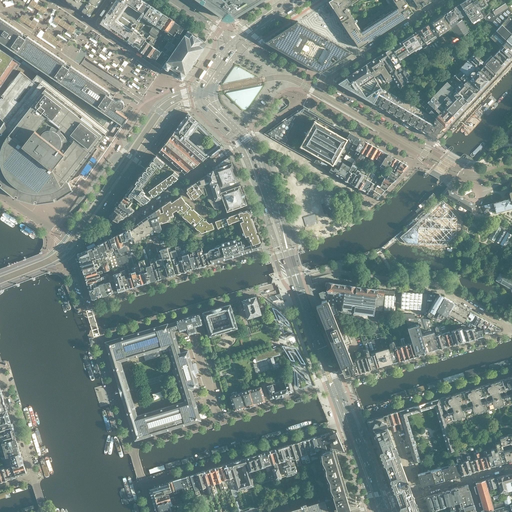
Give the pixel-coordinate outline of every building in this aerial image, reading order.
[(35,0),(33,0),(31,4),(45,14),(48,9),(35,0)] [(67,0),(84,12),(84,11),(88,14),(90,13),(90,14),(92,12),(93,13),(96,8),(97,7),(98,6),(102,0),(67,0)] [(144,15),(151,5),(148,4),(142,0),(115,0),(100,23),(111,30),(124,39),(126,41),(133,31),(144,15)] [(196,0),(199,2),(203,5),(223,18),(224,18),(224,17),(225,17),(226,18),(227,18),(228,18),(229,18),(230,18),(231,18),(232,17),(233,18),(233,19),(234,18),(236,17),(237,17),(237,16),(241,13),(241,14),(242,13),(242,14),(242,13),(243,13),(243,12),(248,10),(248,9),(249,9),(254,6),(255,6),(255,5),(256,5),(260,2),(261,2),(261,1),(261,2),(262,1),(263,0),(196,0)] [(359,48),(368,42),(378,35),(378,36),(392,26),(401,20),(403,19),(404,19),(406,17),(408,16),(413,13),(406,3),(404,0),(330,0),(328,1),(335,11),(334,11),(352,39),(352,38),(359,48)] [(430,0),(411,0),(413,2),(412,3),(414,6),(415,6),(417,9),(419,7),(420,8),(429,2),(429,1),(430,0)] [(482,15),(478,9),(472,0),(465,0),(464,1),(460,4),(454,8),(460,17),(466,13),(472,22),(482,15)] [(486,2),(488,0),(472,0),(478,9),(486,3),(484,1),(485,0),(486,2)] [(508,8),(507,6),(504,2),(491,11),(495,16),(508,8)] [(155,24),(162,13),(151,5),(144,15),(155,24)] [(469,31),(462,20),(458,22),(456,20),(460,17),(454,8),(453,8),(453,9),(450,10),(446,13),(444,15),(443,14),(442,15),(458,38),(458,39),(462,36),(463,37),(465,35),(464,34),(469,31)] [(511,31),(510,29),(511,28),(509,27),(511,23),(511,20),(509,17),(511,14),(511,13),(508,8),(495,16),(491,11),(490,11),(487,15),(484,18),(486,22),(511,45),(511,31)] [(159,32),(169,18),(167,16),(162,13),(155,24),(153,28),(159,32)] [(22,15),(19,19),(34,29),(37,25),(22,15)] [(76,28),(58,15),(54,20),(73,33),(76,28)] [(458,38),(442,15),(441,16),(429,23),(430,24),(428,25),(443,48),(447,46),(446,46),(458,38)] [(0,130),(4,124),(2,122),(0,120),(0,119),(0,88),(15,67),(17,69),(21,64),(38,75),(103,126),(107,121),(110,116),(122,125),(127,117),(116,110),(117,109),(118,109),(120,109),(122,108),(124,106),(124,104),(123,102),(122,100),(120,99),(117,100),(116,100),(115,99),(113,98),(115,95),(74,67),(25,34),(0,17),(0,130)] [(150,57),(163,38),(174,22),(169,18),(159,32),(154,38),(144,53),(150,57)] [(352,52),(319,33),(298,21),(265,42),(320,73),(352,52)] [(200,52),(203,48),(206,43),(202,41),(203,40),(192,33),(188,31),(187,32),(186,33),(183,32),(181,32),(184,28),(174,22),(163,38),(168,41),(155,60),(161,65),(167,57),(168,57),(169,57),(169,56),(169,55),(168,55),(166,54),(169,50),(173,52),(167,61),(166,61),(166,62),(166,63),(164,65),(163,66),(167,69),(166,70),(168,71),(169,69),(168,69),(170,67),(179,74),(178,75),(177,75),(176,76),(178,77),(182,79),(183,78),(185,75),(186,74),(185,74),(191,66),(192,65),(194,62),(193,62),(194,60),(195,60),(197,57),(198,56),(200,52)] [(511,45),(486,22),(479,26),(481,28),(494,41),(500,46),(502,45),(511,54),(511,45)] [(443,48),(428,25),(417,31),(425,43),(427,46),(432,55),(443,48)] [(139,50),(149,35),(154,38),(159,32),(153,28),(152,27),(149,32),(143,28),(139,34),(132,44),(139,50)] [(65,44),(46,31),(43,36),(62,49),(65,44)] [(132,44),(139,34),(133,31),(126,41),(132,44)] [(425,43),(417,31),(417,32),(416,32),(414,33),(414,34),(413,34),(421,46),(425,43)] [(492,57),(472,37),(475,34),(472,31),(470,32),(468,34),(459,39),(474,53),(471,57),(478,64),(480,62),(484,66),(482,67),(491,76),(495,73),(502,66),(505,62),(496,53),(492,57)] [(421,47),(421,46),(413,34),(401,42),(407,51),(409,53),(414,50),(415,51),(421,47)] [(144,53),(154,38),(149,35),(139,50),(144,53)] [(155,60),(168,41),(163,38),(150,57),(155,60)] [(509,58),(499,48),(500,46),(494,41),(491,44),(498,51),(496,53),(505,62),(509,58)] [(407,51),(401,42),(392,48),(398,57),(407,51)] [(511,54),(502,45),(500,46),(499,48),(509,58),(511,54)] [(432,55),(427,46),(423,49),(425,52),(428,58),(432,55)] [(412,79),(404,66),(403,67),(402,65),(400,66),(398,63),(400,62),(398,59),(398,58),(398,57),(392,48),(385,52),(379,56),(386,67),(392,77),(394,80),(400,89),(406,86),(405,84),(412,79)] [(391,78),(384,68),(386,67),(379,56),(366,65),(375,79),(375,78),(382,88),(394,80),(392,77),(391,78)] [(479,89),(489,79),(491,76),(482,67),(480,69),(477,66),(478,64),(471,57),(452,77),(458,83),(455,86),(452,83),(451,84),(448,82),(447,82),(453,88),(458,93),(468,102),(476,93),(479,89)] [(382,88),(375,78),(375,79),(366,65),(364,66),(362,68),(360,69),(353,73),(351,75),(347,77),(346,77),(346,78),(338,83),(373,103),(382,88)] [(424,65),(421,69),(427,74),(431,70),(424,65)] [(254,76),(239,67),(238,67),(238,66),(237,66),(236,66),(235,66),(234,67),(233,68),(223,82),(224,82),(254,76)] [(110,132),(103,126),(38,75),(32,82),(20,73),(1,97),(4,99),(2,101),(1,100),(0,101),(0,119),(0,120),(2,122),(4,124),(0,130),(0,185),(1,186),(2,187),(1,189),(0,188),(0,189),(15,201),(14,200),(16,198),(18,199),(17,201),(16,201),(35,206),(34,206),(34,204),(37,204),(37,206),(36,206),(55,204),(54,203),(54,201),(56,200),(57,202),(57,203),(73,193),(72,193),(71,192),(68,185),(108,134),(110,132)] [(464,105),(455,97),(451,93),(452,91),(451,90),(453,88),(447,82),(433,96),(454,116),(464,105)] [(247,108),(257,94),(262,86),(226,93),(226,94),(234,102),(235,102),(242,109),(243,110),(244,110),(245,110),(246,110),(246,109),(247,109),(247,108)] [(426,96),(416,87),(414,89),(423,99),(426,96)] [(436,119),(382,88),(373,103),(373,104),(373,103),(380,107),(387,111),(394,115),(401,119),(408,123),(415,127),(422,131),(429,135),(428,135),(429,135),(433,137),(433,138),(434,138),(434,137),(439,132),(440,131),(439,131),(441,129),(442,129),(444,127),(436,119)] [(468,102),(458,93),(455,97),(464,105),(468,102)] [(454,116),(433,96),(427,102),(439,113),(448,122),(454,116)] [(296,148),(297,147),(286,141),(287,139),(286,138),(286,137),(286,136),(291,127),(293,123),(299,113),(300,113),(300,112),(301,112),(301,113),(303,111),(313,117),(315,113),(314,113),(303,106),(286,118),(282,121),(264,133),(264,134),(281,143),(289,148),(299,153),(299,154),(299,153),(302,155),(305,157),(308,158),(308,159),(311,160),(313,157),(296,148)] [(448,122),(439,113),(436,116),(431,110),(429,113),(432,116),(433,116),(436,119),(444,127),(448,122)] [(210,158),(223,148),(221,145),(220,144),(204,129),(200,124),(197,122),(188,113),(183,120),(183,119),(179,125),(175,131),(159,152),(184,173),(206,158),(209,156),(210,158)] [(332,123),(325,119),(324,118),(323,118),(320,116),(315,113),(313,117),(321,121),(342,133),(344,129),(340,127),(339,127),(335,125),(335,124),(335,125),(333,123),(332,123)] [(348,148),(351,143),(347,140),(346,139),(347,139),(346,139),(347,138),(346,137),(345,138),(337,133),(337,132),(336,132),(335,133),(325,127),(326,126),(325,125),(324,126),(316,121),(316,120),(315,120),(315,121),(314,121),(313,120),(313,122),(314,122),(311,126),(310,126),(310,127),(310,128),(304,139),(303,138),(303,140),(304,140),(301,144),(300,144),(300,145),(301,146),(300,146),(301,146),(300,147),(301,148),(302,147),(310,151),(310,152),(311,153),(312,152),(322,158),(321,159),(322,159),(323,158),(331,163),(331,164),(332,165),(333,164),(334,164),(334,163),(338,166),(341,160),(338,158),(345,146),(348,148)] [(355,149),(361,139),(349,133),(347,137),(349,138),(348,139),(350,139),(349,140),(353,142),(352,144),(352,145),(350,148),(353,150),(354,149),(355,149)] [(356,156),(365,141),(361,139),(355,149),(357,150),(354,155),(356,156)] [(361,159),(369,144),(365,141),(356,156),(354,159),(354,160),(356,161),(358,162),(360,158),(361,159)] [(368,156),(374,146),(369,144),(361,159),(363,160),(366,155),(368,156)] [(372,159),(378,149),(374,146),(368,156),(370,157),(367,163),(369,164),(368,165),(369,166),(372,159)] [(379,166),(386,153),(378,149),(372,159),(374,161),(376,158),(380,160),(378,165),(379,166)] [(388,166),(389,164),(393,157),(386,153),(379,166),(375,172),(379,175),(380,175),(382,172),(386,165),(388,166)] [(349,168),(343,165),(346,160),(352,163),(354,160),(354,159),(347,155),(343,163),(342,163),(339,168),(336,167),(335,168),(334,168),(329,166),(327,170),(335,174),(343,179),(349,168)] [(85,176),(93,165),(97,160),(92,156),(80,173),(83,175),(85,176)] [(174,181),(175,180),(178,178),(176,177),(178,176),(179,175),(156,156),(143,172),(143,175),(144,176),(136,187),(133,185),(132,185),(127,191),(128,193),(126,195),(125,196),(124,197),(124,196),(124,197),(130,201),(134,197),(139,200),(137,202),(141,205),(150,199),(151,198),(154,196),(155,197),(157,194),(157,193),(168,186),(174,181)] [(329,166),(316,158),(316,159),(313,157),(311,160),(314,162),(327,170),(329,166)] [(407,166),(407,165),(401,162),(396,159),(394,164),(391,168),(390,171),(392,172),(393,169),(395,171),(398,167),(403,170),(407,166)] [(240,186),(240,185),(239,185),(238,181),(238,180),(239,180),(238,180),(236,176),(237,176),(237,175),(236,175),(234,168),(234,167),(233,168),(232,164),(233,164),(232,163),(227,165),(225,160),(224,160),(223,161),(222,161),(221,163),(221,162),(220,163),(219,164),(219,163),(218,164),(219,164),(214,168),(215,169),(213,170),(207,174),(195,182),(203,192),(205,195),(206,200),(208,200),(214,208),(214,209),(215,209),(216,209),(217,209),(218,209),(218,208),(219,207),(219,206),(224,203),(227,211),(228,211),(231,209),(231,210),(235,208),(236,208),(238,208),(238,207),(242,206),(245,204),(247,204),(246,204),(247,204),(246,203),(244,197),(244,196),(244,195),(244,196),(243,193),(243,192),(242,192),(240,186)] [(350,172),(352,169),(354,170),(356,166),(354,165),(356,161),(354,160),(352,163),(349,168),(343,179),(348,181),(353,173),(350,172)] [(362,177),(366,170),(367,169),(362,166),(361,168),(352,184),(357,186),(362,177)] [(352,184),(361,168),(359,167),(355,173),(353,172),(353,173),(348,181),(352,184)] [(400,173),(395,171),(393,169),(392,172),(390,171),(388,173),(396,178),(400,173)] [(370,181),(374,174),(371,171),(370,172),(368,176),(361,189),(365,191),(370,181)] [(396,178),(388,173),(387,175),(382,172),(380,175),(392,182),(396,178)] [(361,189),(368,176),(366,175),(365,178),(362,177),(357,186),(361,189)] [(388,186),(392,182),(380,175),(379,175),(378,177),(383,179),(381,182),(382,182),(388,186)] [(371,189),(373,186),(374,184),(375,182),(376,180),(374,179),(372,182),(370,181),(365,191),(370,194),(373,189),(371,189)] [(203,192),(195,182),(187,189),(187,191),(186,191),(188,193),(190,195),(190,196),(191,198),(192,198),(194,198),(194,199),(203,192)] [(384,190),(388,186),(382,182),(381,185),(375,182),(374,184),(376,185),(375,187),(373,186),(371,189),(373,189),(381,194),(384,190)] [(511,187),(508,189),(510,198),(493,203),(479,207),(480,212),(495,209),(496,212),(511,207),(511,187)] [(472,213),(476,206),(451,191),(447,198),(472,213)] [(432,199),(435,195),(433,193),(429,197),(427,199),(429,202),(432,199)] [(177,211),(186,202),(181,196),(173,201),(173,202),(171,200),(165,204),(169,216),(173,215),(172,212),(176,210),(177,211)] [(134,203),(130,201),(124,197),(121,201),(127,205),(130,208),(134,203)] [(124,210),(127,205),(121,201),(117,206),(124,210)] [(456,235),(457,218),(442,201),(402,237),(406,242),(445,245),(456,235)] [(198,214),(186,202),(177,211),(183,216),(182,216),(185,219),(185,218),(190,223),(198,214)] [(170,219),(169,216),(165,204),(156,211),(160,224),(162,223),(168,221),(168,220),(170,219)] [(134,210),(130,208),(127,205),(124,210),(130,214),(134,210)] [(120,214),(124,210),(117,206),(114,210),(120,214)] [(124,217),(120,214),(114,210),(109,216),(110,217),(116,221),(117,222),(122,218),(124,217)] [(254,224),(251,218),(250,218),(250,216),(251,215),(249,211),(247,210),(242,212),(241,211),(239,212),(239,213),(241,219),(242,221),(240,222),(243,228),(254,224)] [(160,224),(156,211),(150,215),(154,231),(161,229),(160,224)] [(2,215),(3,217),(16,224),(17,224),(19,222),(19,221),(18,221),(6,213),(3,213),(2,215)] [(231,223),(239,220),(241,219),(239,213),(228,216),(229,217),(226,218),(225,218),(215,221),(217,228),(231,223)] [(214,229),(212,223),(212,222),(209,223),(198,214),(190,223),(195,227),(195,228),(197,230),(198,230),(202,233),(214,229)] [(154,231),(150,215),(131,229),(130,229),(135,243),(139,241),(139,239),(143,238),(143,236),(146,235),(146,234),(154,231)] [(324,221),(322,215),(314,218),(313,215),(303,218),(305,224),(313,221),(314,224),(324,221)] [(1,220),(13,228),(14,228),(15,228),(15,227),(16,227),(16,226),(16,225),(15,224),(4,217),(3,217),(2,217),(1,218),(1,219),(1,220)] [(20,227),(33,238),(33,239),(34,239),(35,239),(36,239),(37,239),(37,238),(37,237),(36,236),(36,235),(23,224),(23,223),(22,223),(21,223),(21,224),(20,224),(20,225),(20,226),(20,227)] [(260,242),(257,234),(256,234),(255,232),(257,232),(254,224),(243,228),(246,238),(248,238),(250,245),(251,245),(260,242)] [(495,240),(502,228),(496,225),(489,237),(495,240)] [(135,243),(130,229),(123,232),(126,241),(128,245),(135,243)] [(168,252),(167,246),(161,229),(154,231),(156,237),(161,254),(168,276),(175,273),(171,260),(168,252)] [(499,243),(506,230),(503,229),(496,241),(499,243)] [(505,247),(511,235),(511,233),(507,231),(500,243),(505,247)] [(145,283),(139,262),(134,246),(128,247),(128,245),(126,241),(122,243),(119,234),(114,237),(117,247),(113,249),(114,252),(116,257),(125,254),(124,252),(129,250),(131,255),(139,284),(145,283)] [(161,278),(154,256),(161,254),(156,237),(145,240),(147,246),(146,247),(156,279),(161,278)] [(211,263),(253,250),(251,245),(250,245),(245,247),(244,244),(242,245),(241,240),(236,242),(235,238),(221,243),(221,245),(214,247),(214,248),(209,249),(207,251),(208,252),(211,263)] [(107,254),(103,242),(95,246),(94,243),(86,247),(87,249),(87,250),(89,255),(90,258),(92,257),(92,259),(95,258),(96,260),(97,263),(97,265),(106,263),(109,262),(107,254)] [(192,268),(188,253),(187,248),(191,247),(190,243),(183,245),(186,253),(182,255),(187,270),(192,268)] [(177,264),(174,256),(177,255),(176,251),(175,248),(172,249),(173,250),(170,251),(170,250),(171,249),(169,246),(167,246),(168,252),(169,252),(171,257),(173,257),(173,259),(171,260),(175,273),(182,271),(180,263),(177,264)] [(156,279),(146,247),(140,248),(144,261),(150,281),(156,279)] [(197,267),(192,250),(191,247),(187,248),(188,253),(192,268),(197,267)] [(206,264),(203,254),(200,255),(199,252),(202,251),(201,248),(197,249),(202,266),(206,264)] [(202,266),(197,249),(192,250),(197,267),(202,266)] [(89,255),(87,250),(86,250),(85,251),(83,252),(83,251),(78,254),(78,256),(79,257),(79,258),(89,255)] [(125,289),(125,288),(120,271),(119,269),(117,262),(116,257),(114,252),(110,253),(107,254),(109,262),(111,269),(113,272),(114,276),(118,291),(119,291),(118,290),(125,288),(125,289)] [(168,276),(161,254),(154,256),(161,278),(168,276)] [(139,284),(131,255),(125,257),(126,259),(117,262),(119,269),(124,268),(124,270),(130,268),(135,286),(139,284)] [(182,255),(181,255),(178,256),(180,263),(182,271),(187,270),(182,255)] [(94,263),(93,261),(96,260),(95,258),(92,259),(81,263),(82,266),(94,263)] [(150,281),(144,261),(139,262),(145,283),(150,281)] [(96,268),(98,267),(102,265),(103,269),(101,270),(102,270),(102,272),(108,270),(109,270),(106,263),(97,265),(83,270),(84,273),(96,270),(96,268)] [(135,286),(130,268),(124,270),(126,274),(128,274),(129,278),(127,279),(130,287),(135,286)] [(125,279),(124,277),(127,276),(126,274),(124,270),(120,271),(125,288),(130,287),(127,279),(125,279)] [(511,279),(500,273),(495,280),(511,289),(511,290),(511,291),(511,292),(511,279)] [(105,279),(108,278),(110,277),(109,275),(101,278),(101,279),(96,280),(95,278),(86,280),(87,284),(93,282),(95,282),(98,281),(103,279),(105,279)] [(118,291),(114,276),(110,277),(108,278),(110,282),(113,292),(118,291)] [(108,294),(103,279),(98,281),(99,285),(102,295),(108,294)] [(113,292),(110,282),(107,283),(105,279),(103,279),(108,294),(113,292)] [(102,295),(99,285),(96,286),(95,282),(93,282),(94,288),(97,297),(98,297),(102,295),(102,296),(102,295)] [(352,302),(353,296),(355,286),(353,286),(351,286),(351,285),(348,285),(334,283),(327,282),(325,282),(325,285),(327,285),(326,290),(327,292),(325,292),(325,291),(319,293),(318,293),(318,294),(321,300),(323,299),(323,300),(328,297),(329,294),(338,296),(338,295),(341,296),(341,294),(343,295),(341,312),(351,313),(351,312),(351,309),(352,304),(352,302)] [(382,311),(384,293),(384,290),(370,288),(369,288),(367,287),(363,287),(357,286),(355,286),(353,296),(358,297),(357,301),(354,301),(354,302),(352,302),(352,304),(354,305),(354,309),(351,309),(351,312),(373,315),(374,310),(382,311)] [(94,288),(89,290),(91,298),(92,298),(93,298),(93,299),(97,297),(94,288)] [(58,291),(67,311),(68,311),(69,311),(70,311),(71,310),(71,309),(63,289),(62,289),(61,289),(60,289),(59,289),(59,290),(58,290),(58,291)] [(421,310),(422,293),(401,292),(401,308),(421,310)] [(432,318),(444,297),(443,297),(444,297),(439,294),(437,296),(436,298),(433,302),(432,304),(430,308),(429,310),(428,313),(426,315),(431,318),(432,318)] [(261,314),(256,296),(242,300),(247,318),(261,314)] [(393,312),(394,297),(385,296),(384,311),(393,312)] [(439,318),(449,300),(444,297),(432,318),(431,320),(431,321),(437,321),(439,318)] [(351,343),(348,335),(334,301),(328,303),(328,301),(327,302),(326,299),(321,301),(322,303),(316,306),(344,377),(358,372),(355,360),(352,361),(347,345),(351,343)] [(444,321),(448,313),(454,303),(449,300),(439,318),(444,321)] [(204,318),(201,319),(202,321),(205,320),(210,337),(237,328),(232,312),(236,310),(234,303),(230,304),(229,304),(229,305),(222,307),(222,306),(221,307),(218,308),(217,308),(215,309),(214,309),(211,310),(210,310),(204,312),(203,313),(204,318)] [(463,322),(470,311),(469,311),(466,309),(465,309),(462,307),(458,305),(454,303),(455,303),(454,303),(448,313),(463,322)] [(279,317),(289,327),(288,325),(287,321),(276,310),(272,309),(277,320),(274,319),(276,324),(282,326),(279,317)] [(468,326),(474,314),(470,311),(463,322),(462,325),(463,325),(467,325),(468,326)] [(202,321),(201,319),(199,313),(199,314),(191,316),(190,316),(189,317),(185,318),(184,318),(176,321),(175,321),(176,321),(176,322),(171,323),(174,331),(178,330),(178,331),(186,329),(188,334),(197,331),(195,326),(203,324),(202,321)] [(474,326),(479,317),(474,314),(468,326),(469,326),(474,326)] [(482,325),(484,320),(479,317),(474,326),(480,327),(482,325)] [(194,422),(201,420),(198,410),(197,406),(195,401),(191,390),(199,387),(196,377),(195,373),(197,372),(195,364),(192,364),(191,361),(188,350),(180,352),(177,341),(174,332),(174,331),(171,323),(168,324),(168,323),(164,324),(162,325),(161,325),(113,339),(111,340),(105,342),(112,364),(111,364),(115,374),(118,383),(117,384),(119,390),(118,390),(118,392),(119,393),(120,393),(122,399),(125,408),(128,418),(135,440),(141,438),(144,437),(144,438),(144,437),(192,423),(194,422)] [(427,352),(418,325),(418,324),(407,328),(410,338),(415,355),(427,352)] [(439,348),(435,336),(432,327),(423,329),(421,324),(418,325),(427,352),(439,348)] [(471,338),(468,329),(464,329),(463,325),(462,325),(461,325),(462,329),(465,340),(471,338)] [(477,337),(474,329),(470,328),(469,326),(468,326),(467,325),(468,329),(471,338),(477,337)] [(480,327),(474,326),(474,329),(477,337),(482,335),(490,333),(489,328),(486,328),(482,327),(480,327)] [(294,334),(287,332),(284,333),(283,332),(278,328),(280,338),(284,341),(284,337),(285,338),(294,334)] [(443,347),(439,332),(437,328),(435,328),(437,335),(435,336),(439,348),(443,347)] [(465,340),(462,329),(456,330),(460,342),(465,340)] [(460,342),(456,330),(451,332),(451,333),(454,343),(460,342)] [(447,346),(444,335),(443,333),(442,333),(441,331),(439,332),(443,347),(447,346)] [(392,362),(388,349),(384,335),(371,339),(371,340),(379,366),(392,362)] [(415,355),(410,338),(408,339),(409,343),(407,344),(411,356),(415,355)] [(392,344),(391,340),(390,339),(387,340),(390,349),(388,349),(392,362),(397,361),(392,344)] [(379,366),(371,340),(367,341),(375,367),(379,366)] [(411,356),(407,344),(405,345),(403,340),(401,341),(406,358),(411,356)] [(375,367),(367,341),(363,342),(364,348),(365,349),(371,369),(375,367)] [(406,358),(401,341),(399,341),(400,346),(398,347),(401,359),(406,358)] [(301,363),(306,364),(296,347),(283,343),(282,344),(290,359),(295,360),(290,350),(294,351),(301,363)] [(401,359),(398,347),(395,347),(394,343),(392,343),(392,344),(397,361),(401,359)] [(280,354),(278,347),(254,354),(256,362),(280,354)] [(371,369),(365,349),(362,350),(364,356),(365,357),(355,360),(358,372),(371,369)] [(88,352),(88,353),(94,371),(94,372),(94,373),(95,374),(95,375),(96,375),(96,376),(98,376),(98,375),(98,374),(98,373),(98,372),(98,371),(98,370),(92,352),(92,351),(91,350),(90,350),(89,350),(88,351),(88,352)] [(84,358),(90,377),(91,377),(92,377),(93,377),(94,377),(94,376),(95,375),(89,356),(88,356),(87,356),(86,356),(85,356),(85,357),(84,357),(84,358)] [(275,367),(272,357),(267,359),(270,369),(275,367)] [(488,365),(490,371),(508,365),(506,360),(488,365)] [(295,384),(298,386),(297,372),(309,381),(308,375),(293,363),(295,384)] [(464,371),(467,379),(488,372),(485,364),(464,371)] [(464,379),(463,373),(443,379),(444,385),(464,379)] [(511,376),(492,382),(499,406),(511,402),(511,377),(511,376)] [(289,394),(288,393),(289,393),(288,393),(293,391),(294,391),(290,379),(284,381),(287,388),(275,392),(272,384),(267,386),(270,398),(271,398),(275,397),(276,397),(276,398),(277,397),(281,396),(282,396),(281,396),(283,396),(284,396),(284,395),(287,394),(289,394)] [(425,384),(427,390),(442,385),(440,380),(425,384)] [(499,406),(492,382),(473,388),(480,412),(499,406)] [(265,401),(263,395),(263,392),(262,392),(261,387),(251,390),(251,389),(240,392),(240,393),(230,396),(234,409),(234,410),(244,407),(244,408),(255,404),(265,401)] [(422,392),(421,387),(409,391),(410,395),(422,392)] [(480,412),(473,388),(453,394),(460,418),(480,412)] [(390,395),(392,402),(407,397),(405,390),(390,395)] [(460,418),(453,394),(439,399),(441,408),(445,407),(445,408),(446,408),(447,408),(447,407),(447,406),(451,405),(452,411),(454,411),(453,412),(443,415),(446,422),(460,418)] [(420,460),(406,415),(434,406),(448,452),(454,450),(446,422),(443,415),(441,408),(439,399),(437,399),(419,405),(401,410),(399,411),(404,428),(414,462),(420,460)] [(28,407),(28,408),(33,427),(34,428),(35,428),(36,428),(36,427),(37,427),(37,426),(31,406),(30,406),(29,406),(28,406),(28,407)] [(33,427),(28,408),(27,407),(26,407),(26,408),(25,408),(24,408),(23,409),(28,428),(29,428),(29,429),(30,429),(31,429),(32,429),(32,428),(33,427)] [(115,428),(110,409),(110,408),(109,408),(108,407),(107,407),(107,408),(106,409),(106,410),(112,429),(114,431),(115,428)] [(0,426),(11,423),(9,418),(7,409),(0,411),(0,426)] [(110,429),(106,411),(104,409),(102,410),(102,412),(106,430),(106,431),(107,431),(108,431),(109,431),(110,431),(110,430),(110,429)] [(404,428),(399,411),(393,412),(397,424),(399,423),(401,429),(404,428)] [(408,483),(407,480),(404,470),(386,426),(389,425),(391,425),(393,431),(396,430),(394,424),(397,424),(393,412),(386,415),(366,420),(370,432),(372,431),(377,445),(390,478),(395,492),(397,496),(398,501),(400,506),(400,505),(402,511),(418,511),(414,500),(413,496),(411,491),(409,487),(408,483)] [(288,433),(313,425),(314,425),(314,424),(314,423),(314,422),(313,421),(312,421),(286,429),(285,429),(285,430),(285,431),(285,432),(286,432),(287,433),(288,433)] [(4,431),(13,429),(11,423),(0,426),(0,434),(5,433),(4,431)] [(0,442),(2,442),(15,438),(15,437),(14,433),(13,429),(4,431),(5,433),(0,434),(0,442)] [(347,490),(337,458),(335,449),(334,449),(334,448),(334,449),(333,448),(343,449),(344,449),(336,430),(335,431),(336,431),(333,432),(333,431),(333,432),(333,431),(317,436),(316,436),(320,448),(322,452),(321,452),(321,453),(319,453),(333,500),(333,499),(335,504),(338,511),(337,511),(339,511),(350,509),(350,508),(345,491),(347,490)] [(37,453),(39,455),(41,455),(41,452),(35,432),(34,431),(33,431),(32,431),(32,432),(31,432),(31,433),(37,453)] [(261,438),(261,439),(261,440),(262,441),(263,441),(264,441),(277,437),(278,436),(279,436),(280,435),(280,434),(281,434),(281,433),(280,432),(279,432),(278,432),(277,432),(276,432),(262,436),(261,436),(261,437),(261,438)] [(511,433),(494,439),(497,452),(500,463),(511,459),(511,433)] [(124,456),(118,438),(118,437),(117,437),(116,436),(115,437),(115,438),(115,439),(115,440),(120,457),(120,458),(121,458),(122,458),(123,457),(124,457),(124,456)] [(320,448),(316,436),(305,439),(310,454),(315,452),(314,450),(320,448)] [(259,441),(258,437),(241,442),(243,447),(259,441)] [(18,445),(17,444),(15,438),(16,438),(15,438),(2,442),(3,444),(0,445),(0,450),(18,445)] [(321,491),(312,460),(310,454),(305,439),(294,443),(298,455),(302,454),(303,455),(301,456),(303,462),(306,461),(315,490),(316,493),(321,491)] [(495,465),(490,450),(488,440),(483,441),(486,450),(490,466),(495,465)] [(298,455),(294,443),(289,444),(293,457),(295,457),(298,465),(301,464),(298,455)] [(297,471),(293,457),(289,444),(278,448),(282,460),(286,475),(297,471)] [(20,452),(18,445),(0,450),(0,454),(3,454),(3,453),(5,452),(6,456),(20,452)] [(229,451),(227,445),(211,450),(213,456),(229,451)] [(279,461),(282,460),(278,448),(272,450),(279,472),(282,472),(279,461)] [(500,463),(497,452),(494,453),(493,449),(490,450),(495,465),(500,463)] [(279,472),(272,450),(267,451),(275,479),(281,477),(279,472)] [(211,456),(209,451),(195,455),(197,461),(211,456)] [(275,479),(267,451),(261,453),(267,470),(270,480),(275,479)] [(471,472),(467,456),(465,451),(455,454),(457,462),(461,475),(471,472)] [(23,463),(22,459),(20,452),(6,456),(1,458),(2,460),(10,457),(12,464),(4,467),(4,469),(5,469),(9,467),(13,466),(23,463)] [(485,467),(482,457),(480,458),(479,452),(476,453),(481,469),(485,467)] [(267,470),(261,453),(256,455),(260,467),(262,466),(264,471),(267,470)] [(260,467),(256,455),(250,456),(251,456),(254,469),(260,467)] [(476,470),(473,460),(471,460),(469,455),(467,456),(471,472),(476,470)] [(54,475),(54,473),(49,456),(48,456),(45,457),(45,458),(50,474),(51,476),(54,475)] [(254,477),(251,469),(254,469),(251,456),(245,458),(253,484),(254,483),(253,479),(253,478),(254,477)] [(41,459),(41,460),(41,461),(41,463),(46,478),(50,477),(45,462),(45,460),(44,459),(43,458),(42,458),(41,459)] [(230,463),(229,463),(236,487),(237,491),(253,485),(253,484),(245,458),(244,458),(239,460),(234,461),(235,461),(230,463)] [(165,464),(167,469),(181,465),(179,460),(165,464)] [(461,475),(457,462),(448,465),(447,463),(440,466),(440,467),(431,470),(435,482),(439,481),(438,481),(438,480),(456,475),(457,475),(457,476),(461,475)] [(6,474),(15,472),(25,469),(23,463),(13,466),(14,469),(10,470),(9,467),(5,469),(6,474)] [(236,487),(229,463),(223,465),(227,478),(230,477),(233,488),(236,487)] [(227,478),(223,465),(218,466),(224,487),(224,489),(227,488),(226,485),(224,478),(227,478)] [(165,470),(163,466),(149,470),(150,475),(165,470)] [(224,487),(218,466),(212,468),(216,481),(219,481),(221,488),(224,487)] [(216,481),(212,468),(207,470),(214,493),(215,492),(215,490),(216,490),(213,482),(216,481)] [(214,493),(207,470),(201,472),(205,484),(208,484),(211,496),(214,495),(214,493)] [(435,482),(431,470),(417,474),(420,485),(426,483),(427,483),(427,484),(435,482)] [(208,495),(205,484),(201,472),(196,473),(200,488),(203,487),(205,495),(208,495)] [(511,472),(511,473),(511,474),(511,473),(510,473),(510,474),(504,475),(503,475),(497,477),(496,477),(498,484),(501,492),(504,491),(505,493),(508,492),(507,491),(511,489),(511,472)] [(200,488),(196,473),(190,475),(194,486),(196,492),(197,498),(199,502),(204,500),(200,488)] [(137,498),(132,480),(132,479),(131,478),(130,477),(129,477),(129,476),(128,477),(128,478),(128,479),(128,480),(128,481),(133,498),(133,499),(134,499),(134,500),(135,500),(135,501),(136,501),(136,502),(137,502),(137,501),(137,500),(137,499),(137,498)] [(186,476),(181,478),(185,489),(189,488),(189,485),(186,476)] [(122,478),(122,479),(122,480),(126,494),(127,495),(127,496),(128,496),(128,497),(129,497),(130,498),(130,497),(131,497),(131,496),(131,495),(131,494),(131,493),(126,478),(125,477),(124,477),(123,477),(122,478)] [(233,488),(230,477),(227,478),(233,496),(238,495),(237,491),(236,487),(233,488)] [(498,484),(496,477),(493,478),(493,477),(487,478),(487,479),(485,479),(488,489),(490,488),(496,486),(497,486),(496,484),(498,484)] [(173,480),(176,491),(185,489),(181,478),(173,480)] [(495,507),(495,504),(492,505),(488,489),(485,479),(484,479),(482,480),(481,480),(479,481),(478,481),(476,482),(475,482),(473,483),(472,483),(474,488),(474,489),(476,494),(475,494),(476,495),(476,497),(477,497),(477,498),(477,500),(477,501),(478,501),(479,506),(481,511),(480,511),(481,511),(480,511),(492,511),(492,509),(493,509),(493,508),(495,507)] [(170,488),(169,482),(153,486),(149,488),(151,493),(151,494),(170,488)] [(473,503),(468,485),(468,484),(458,487),(463,506),(473,503)] [(13,494),(28,489),(29,489),(29,488),(29,487),(29,486),(28,486),(28,485),(27,485),(26,485),(12,490),(11,491),(11,492),(10,492),(10,493),(11,493),(12,494),(13,494)] [(463,506),(458,487),(457,487),(452,489),(456,501),(459,501),(461,507),(463,506)] [(165,495),(164,493),(171,491),(170,488),(151,494),(153,499),(165,495)] [(456,501),(452,489),(447,490),(453,509),(455,509),(453,502),(456,501)] [(453,509),(447,490),(442,492),(446,505),(449,504),(451,510),(453,509)] [(0,499),(10,496),(9,491),(0,493),(0,499)] [(446,505),(442,492),(436,493),(440,507),(441,508),(442,507),(441,506),(446,505)] [(155,505),(171,500),(174,499),(173,497),(169,499),(168,496),(171,495),(170,493),(165,495),(153,499),(155,505)] [(440,507),(436,493),(430,495),(434,508),(435,509),(436,509),(436,508),(440,507)] [(434,508),(430,495),(425,497),(429,511),(430,511),(430,510),(434,508)] [(511,503),(511,498),(511,495),(503,497),(504,502),(505,504),(505,505),(511,503)] [(334,511),(331,500),(330,498),(324,500),(325,502),(327,511),(334,511)] [(172,505),(172,504),(169,505),(168,503),(171,502),(171,500),(155,505),(156,510),(170,506),(172,505)] [(304,511),(304,508),(303,506),(301,507),(299,500),(289,503),(291,510),(291,511),(304,511)] [(327,511),(325,502),(318,504),(320,511),(327,511)]
